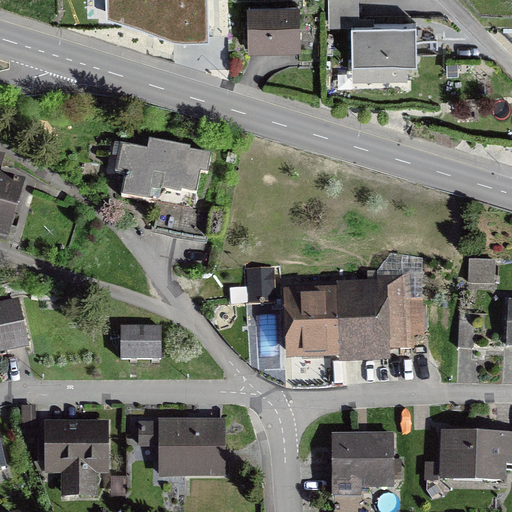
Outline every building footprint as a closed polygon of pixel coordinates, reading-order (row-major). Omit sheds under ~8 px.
[(104,0),(105,17),(172,37),(208,35),(208,0),(104,0)] [(359,0),(327,0),(328,26),(350,25),(351,63),(418,62),(417,22),(375,23),(374,15),(360,16),(359,0)] [(247,5),(248,49),(301,48),(299,4),(247,5)] [(406,77),(420,78),(421,65),(406,65),(406,77)] [(372,93),(378,90),(381,85),(380,78),(376,74),(370,72),(364,75),(361,80),(361,86),(366,91),(372,93)] [(147,150),(112,143),(107,171),(124,174),(120,196),(160,204),(162,191),(182,195),(182,192),(196,194),(200,173),(207,174),(211,154),(190,150),(191,148),(149,140),(147,150)] [(229,152),(226,162),(236,165),(239,155),(229,152)] [(0,174),(0,238),(9,241),(26,181),(0,174)] [(337,283),(337,288),(283,290),(286,361),(339,359),(339,364),(391,362),(391,351),(413,351),(413,336),(423,335),(422,258),(391,253),(377,271),(367,271),(367,281),(337,283)] [(496,260),(470,260),(470,283),(495,284),(496,260)] [(17,298),(0,301),(0,354),(29,348),(17,298)] [(472,324),(459,324),(459,349),(471,349),(472,324)] [(161,327),(121,326),(121,361),(129,361),(129,363),(137,363),(137,360),(151,360),(151,363),(160,363),(160,360),(161,360),(161,327)] [(429,375),(440,371),(435,356),(423,361),(429,375)] [(226,478),(226,419),(158,419),(158,422),(139,422),(138,447),(141,447),(141,458),(159,458),(159,478),(226,478)] [(45,474),(62,473),(62,497),(97,497),(97,474),(109,474),(109,421),(44,421),(45,474)] [(506,483),(507,467),(511,467),(511,434),(441,432),(439,481),(506,483)] [(359,498),(360,498),(360,489),(395,488),(395,480),(401,480),(401,459),(394,459),(394,433),(331,434),(332,498),(335,498),(335,506),(359,505),(359,498)] [(425,463),(424,481),(436,482),(437,463),(425,463)] [(127,497),(127,477),(111,477),(111,497),(127,497)] [(431,498),(441,492),(436,484),(426,490),(431,498)]
